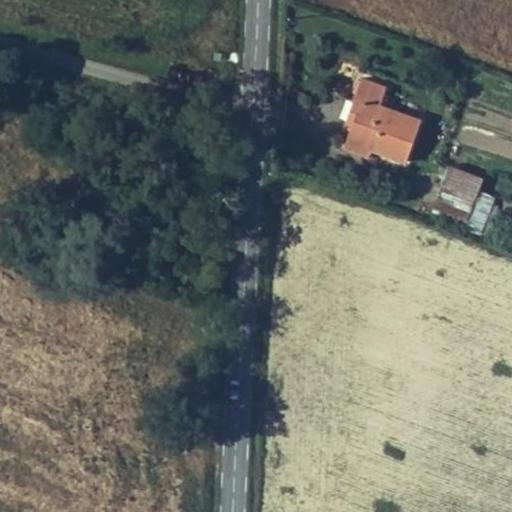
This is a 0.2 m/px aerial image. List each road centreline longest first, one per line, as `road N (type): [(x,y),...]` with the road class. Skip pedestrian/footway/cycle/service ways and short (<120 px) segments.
road 1 (tertiary): [(248,103),(231,511)]
road 2 (unclassified): [(248,103),(0,30)]
